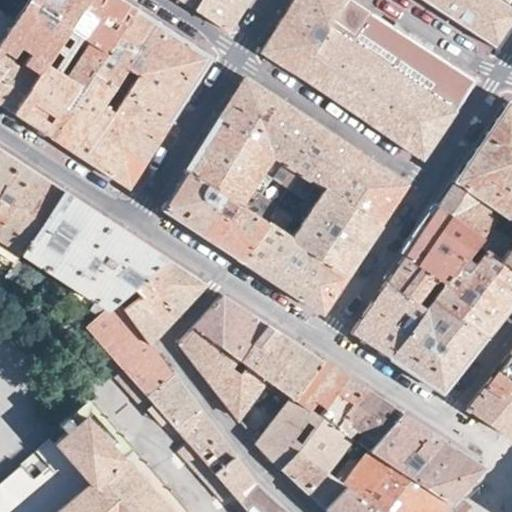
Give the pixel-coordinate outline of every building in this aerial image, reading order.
[(24,119),(48,135),(92,70),(134,7),(123,0),(24,0),(13,18),(0,37),(0,42),(40,68),(12,110),(24,119)] [(0,0),(0,9),(13,18),(24,0),(0,0)] [(181,0),(193,8),(198,0),(181,0)] [(246,0),(198,0),(193,8),(192,11),(226,31),(243,6),(246,0)] [(292,0),(283,15),(260,51),(301,75),(363,117),(384,132),(423,159),(450,119),(476,80),(432,52),(410,38),(350,0),(292,0)] [(511,27),(511,26),(511,14),(490,0),(469,32),(496,50),(511,27)] [(511,0),(490,0),(511,14),(511,0)] [(92,70),(117,86),(126,93),(169,120),(188,91),(211,57),(166,28),(134,7),(92,70)] [(0,37),(13,18),(0,9),(0,37)] [(0,102),(12,110),(40,68),(0,42),(0,102)] [(107,100),(117,86),(92,70),(48,135),(84,158),(127,186),(146,156),(169,120),(126,93),(115,110),(110,108),(112,103),(107,100)] [(231,98),(219,117),(276,154),(264,170),(290,187),(302,194),(306,197),(317,182),(325,187),(381,223),(404,187),(405,186),(405,185),(405,183),(404,183),(326,131),(245,76),(231,98)] [(483,236),(490,226),(495,219),(494,217),(499,210),(511,218),(511,104),(508,101),(480,143),(468,160),(462,169),(454,180),(449,188),(438,205),(483,236)] [(241,204),(253,187),(264,170),(276,154),(219,117),(200,146),(186,168),(241,204)] [(0,287),(11,271),(23,254),(20,252),(63,190),(24,165),(0,149),(0,287)] [(273,212),(278,204),(260,192),(248,210),(241,204),(186,168),(170,192),(163,204),(163,210),(189,226),(200,234),(240,260),(273,212)] [(290,187),(278,204),(302,220),(291,238),(346,275),(363,249),(381,223),(325,187),(308,212),(295,204),(302,194),(290,187)] [(65,303),(67,307),(84,325),(116,299),(128,290),(166,258),(108,220),(63,190),(20,252),(23,254),(11,271),(18,275),(30,258),(76,288),(59,303),(62,305),(65,303)] [(475,246),(483,236),(438,205),(428,219),(413,241),(407,251),(403,257),(445,285),(475,246)] [(495,219),(490,226),(511,240),(511,238),(511,218),(499,210),(494,217),(495,219)] [(287,222),(273,212),(240,260),(279,285),(321,312),(335,292),(346,275),(291,238),(281,232),(287,222)] [(511,238),(511,240),(490,226),(483,236),(475,246),(511,270),(511,238)] [(500,316),(511,300),(511,270),(475,246),(445,285),(432,302),(484,337),(500,316)] [(429,306),(432,302),(445,285),(403,257),(395,268),(386,281),(429,306)] [(135,298),(123,308),(149,342),(170,320),(205,283),(179,267),(166,258),(128,290),(135,298)] [(388,358),(429,306),(386,281),(379,291),(368,308),(351,333),(365,342),(388,358)] [(266,381),(292,398),(320,359),(264,323),(221,295),(177,343),(200,372),(237,419),(266,381)] [(116,299),(84,325),(86,327),(134,382),(145,395),(172,376),(161,360),(148,343),(149,342),(123,308),(116,299)] [(484,337),(432,302),(429,306),(388,358),(412,374),(441,393),(465,362),(484,337)] [(20,334),(15,338),(23,347),(27,343),(20,334)] [(511,434),(511,356),(509,354),(466,409),(509,437),(511,434)] [(336,429),(365,389),(338,371),(320,359),(292,398),(336,429)] [(172,376),(145,395),(147,398),(161,414),(174,428),(198,410),(185,392),(172,376)] [(145,395),(134,382),(128,387),(141,402),(147,398),(145,395)] [(379,398),(365,389),(336,429),(351,438),(367,449),(368,450),(401,413),(379,398)] [(351,438),(336,429),(292,398),(257,444),(265,453),(279,468),(295,448),(326,470),(351,438)] [(198,410),(174,428),(181,436),(212,472),(233,458),(214,432),(198,410)] [(483,468),(430,432),(414,421),(401,413),(368,450),(450,504),(466,487),(483,468)] [(174,428),(161,414),(156,418),(175,440),(181,436),(174,428)] [(168,511),(158,500),(84,416),(0,487),(0,511),(30,487),(32,488),(50,473),(55,479),(74,465),(89,483),(55,511),(168,511)] [(341,482),(326,470),(295,448),(279,468),(296,484),(323,508),(342,483),(341,482)] [(442,511),(450,504),(368,450),(367,449),(341,482),(342,483),(381,511),(442,511)] [(212,472),(237,501),(252,483),(242,470),(233,458),(212,472)] [(283,511),(266,496),(252,483),(237,501),(246,511),(283,511)] [(381,511),(342,483),(323,508),(327,511),(381,511)]
